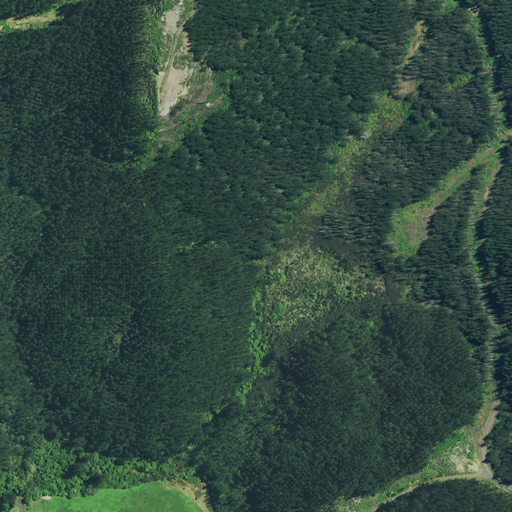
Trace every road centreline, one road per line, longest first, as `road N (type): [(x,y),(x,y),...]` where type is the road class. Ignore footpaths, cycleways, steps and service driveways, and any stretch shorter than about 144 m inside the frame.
road 1 (track): [(511,483),(489,478),(481,436),(498,362),(490,269),(511,127),(456,0)]
road 2 (track): [(489,478),(414,486),(377,511)]
